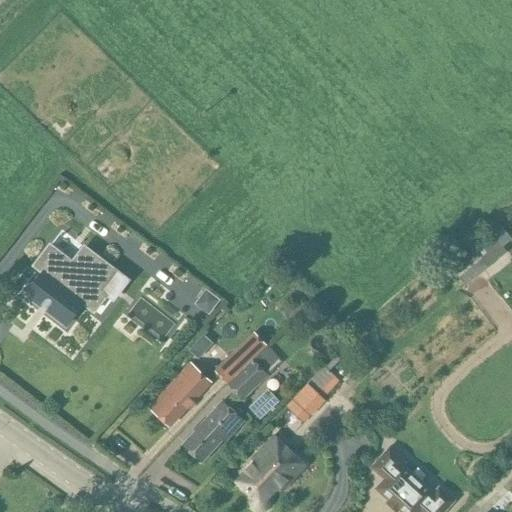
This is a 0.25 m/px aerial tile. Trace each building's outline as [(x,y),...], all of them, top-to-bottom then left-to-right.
[(494,234),(452,269),(466,286),(490,267),(508,252),(494,234)] [(72,260),(52,245),(35,266),(44,272),(26,295),(41,307),(43,305),(48,309),(47,311),(66,326),(84,303),(94,311),(122,274),(84,245),(72,260)] [(199,301),(211,311),(219,301),(206,291),(199,301)] [(232,319),(240,327),(250,318),(242,309),(232,319)] [(210,339),(206,343),(211,349),(215,345),(219,349),(230,339),(220,328),(209,338),(210,339)] [(212,373),(226,386),(267,347),(252,330),(230,351),(232,353),(212,373)] [(267,347),(226,386),(241,400),(264,376),(266,378),(283,362),(267,347)] [(305,425),(327,401),(325,400),(341,382),(330,372),(342,361),(337,356),(286,407),(305,425)] [(189,366),(164,394),(150,409),(170,427),(209,384),(189,366)] [(271,388),(251,407),(260,416),(280,398),(271,388)] [(225,442),(243,423),(222,404),(184,445),(202,462),(222,440),(225,442)] [(274,436),(266,445),(252,459),(255,462),(235,482),(253,499),(253,505),(257,509),(263,509),(267,504),(267,499),(284,481),(288,485),(306,466),(274,436)] [(376,466),(375,468),(376,470),(377,472),(378,474),(380,475),(383,475),(387,479),(378,489),(402,511),(443,511),(453,502),(439,489),(432,497),(399,468),(404,463),(391,451),(382,461),(380,461),(378,462),(376,464),(376,466)]
